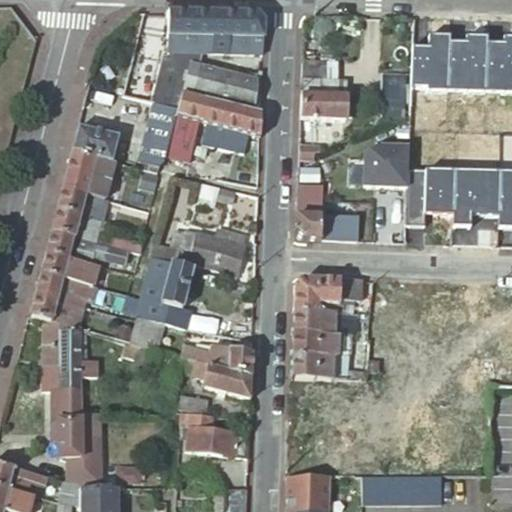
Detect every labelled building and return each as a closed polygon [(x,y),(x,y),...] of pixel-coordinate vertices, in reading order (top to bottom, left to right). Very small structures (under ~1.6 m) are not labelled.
[(189,54),(190,15),(149,14),(149,16),(148,42),(148,59),(161,59),(166,61),(189,66),(189,54)] [(211,65),(261,66),(263,23),(255,16),(190,15),(189,54),(211,55),(211,65)] [(211,55),(189,54),(189,66),(211,72),(211,65),(211,55)] [(165,72),(166,61),(161,59),(158,70),(165,72)] [(251,113),(252,113),(255,76),(211,72),(189,66),(166,61),(165,72),(158,70),(153,89),(181,96),(203,101),(224,106),(243,111),(251,113)] [(338,65),(302,63),(302,82),(320,83),(337,84),(338,65)] [(409,114),(410,78),(381,77),(380,113),(409,114)] [(320,83),(302,82),(301,98),(319,99),(320,83)] [(348,84),(337,84),(320,83),(319,99),(324,99),(323,122),(346,123),(348,84)] [(181,96),(153,89),(150,105),(154,106),(177,112),(181,96)] [(123,98),(88,90),(83,110),(137,123),(142,103),(123,98)] [(198,125),(203,101),(181,96),(177,112),(176,120),(185,122),(182,136),(194,140),(198,125)] [(319,99),(301,98),(300,121),(323,122),(324,99),(319,99)] [(217,130),(224,106),(203,101),(198,125),(206,127),(217,130)] [(177,112),(154,106),(139,165),(149,168),(148,174),(156,177),(158,170),(163,168),(163,166),(176,120),(177,112)] [(237,135),(243,111),(224,106),(217,130),(237,135)] [(259,141),(259,115),(252,113),(251,113),(243,111),(237,135),(239,135),(259,141)] [(213,150),(217,130),(206,127),(201,147),(213,150)] [(118,140),(78,130),(71,154),(97,161),(112,165),(118,140)] [(191,144),(176,141),(172,160),(187,163),(191,144)] [(310,159),(314,156),(314,148),(299,147),(299,162),(306,162),(310,159)] [(378,149),(363,156),(363,188),(406,190),(407,150),(378,149)] [(97,161),(71,154),(62,191),(88,198),(96,169),(97,161)] [(115,166),(112,165),(97,161),(96,169),(88,198),(105,203),(115,166)] [(215,203),(218,191),(204,188),(197,187),(193,206),(214,210),(215,203)] [(312,189),(298,188),(297,217),(311,218),(312,189)] [(322,189),(312,189),(311,218),(321,218),(322,189)] [(88,198),(62,191),(56,213),(82,220),(84,211),(88,198)] [(235,195),(227,193),(218,191),(215,203),(232,207),(235,195)] [(107,214),(109,204),(105,203),(88,198),(84,211),(82,220),(103,225),(107,214)] [(82,220),(56,213),(51,234),(75,240),(76,241),(82,220)] [(322,242),(322,219),(322,218),(321,218),(311,218),(297,217),(296,234),(304,242),(322,242)] [(336,243),(337,220),(322,219),(322,242),(336,243)] [(106,238),(108,227),(103,225),(82,220),(76,241),(95,246),(117,251),(136,256),(138,248),(106,238)] [(336,243),(358,243),(359,220),(337,220),(336,243)] [(216,232),(213,241),(219,243),(222,234),(216,232)] [(169,249),(154,245),(150,260),(175,267),(179,254),(183,255),(186,243),(181,242),(183,235),(174,233),(169,249)] [(75,240),(51,234),(45,257),(69,263),(70,256),(75,240)] [(219,243),(244,250),(246,241),(222,234),(219,243)] [(186,243),(183,255),(181,264),(235,278),(244,250),(219,243),(213,241),(189,235),(188,237),(183,235),(181,242),(186,243)] [(95,246),(76,241),(75,240),(70,256),(69,263),(89,268),(92,259),(95,246)] [(113,265),(117,251),(95,246),(92,259),(113,265)] [(69,263),(45,257),(40,276),(63,282),(69,263)] [(180,312),(192,272),(175,267),(150,260),(149,267),(148,270),(146,281),(143,289),(140,302),(135,319),(160,326),(160,327),(162,327),(167,309),(180,312)] [(89,268),(69,263),(63,282),(79,287),(84,288),(90,289),(96,269),(89,268)] [(63,282),(40,276),(34,297),(58,303),(59,297),(63,282)] [(254,289),(254,283),(247,281),(245,287),(254,289)] [(79,287),(63,282),(59,297),(75,301),(79,287)] [(360,304),(361,284),(302,282),(294,289),(293,314),(332,317),(332,307),(339,307),(340,303),(352,304),(360,304)] [(84,288),(79,287),(75,301),(74,307),(80,308),(81,303),(91,306),(95,291),(90,289),(84,288)] [(58,303),(34,297),(28,319),(43,323),(52,326),(55,311),(58,303)] [(59,297),(58,303),(74,307),(75,301),(59,297)] [(74,307),(58,303),(55,311),(72,316),(74,307)] [(351,318),(352,304),(340,303),(339,307),(332,307),(332,317),(334,317),(351,318)] [(190,315),(180,312),(167,309),(162,327),(179,332),(185,333),(190,315)] [(72,316),(55,311),(52,326),(80,334),(113,343),(117,328),(117,327),(72,316)] [(332,317),(293,314),(292,337),(317,338),(333,338),(334,317),(332,317)] [(351,318),(334,317),(333,338),(350,339),(351,318)] [(156,341),(160,327),(134,321),(131,332),(132,333),(128,347),(140,350),(152,354),(156,341)] [(52,326),(43,323),(41,370),(57,370),(58,392),(58,395),(80,394),(80,383),(96,382),(96,366),(80,366),(80,334),(52,326)] [(113,343),(128,347),(132,333),(131,332),(117,328),(113,343)] [(292,337),(291,358),(330,360),(330,345),(317,344),(317,338),(292,337)] [(330,360),(334,360),(349,360),(350,339),(333,338),(317,338),(317,344),(330,345),(330,360)] [(181,362),(184,349),(156,341),(152,354),(156,355),(181,362)] [(228,374),(228,353),(196,347),(194,352),(184,349),(181,362),(183,362),(228,374)] [(156,355),(152,354),(140,350),(136,365),(152,369),(156,355)] [(250,381),(251,357),(228,351),(228,353),(228,374),(250,381)] [(291,358),(291,381),(332,384),(334,360),(330,360),(291,358)] [(332,384),(356,386),(368,386),(368,375),(348,375),(349,360),(334,360),(332,384)] [(250,403),(250,381),(228,374),(183,362),(179,377),(204,383),(203,391),(250,403)] [(287,479),(352,478),(356,386),(332,384),(291,381),(287,479)] [(58,395),(58,392),(50,393),(50,423),(56,423),(58,423),(58,395)] [(80,394),(58,395),(58,423),(56,423),(56,444),(57,462),(66,462),(92,461),(92,417),(81,417),(80,394)] [(208,403),(180,399),(178,414),(206,417),(208,403)] [(205,434),(207,419),(191,417),(189,432),(205,434)] [(248,462),(248,439),(205,434),(189,432),(185,455),(248,462)] [(92,461),(66,462),(66,485),(78,487),(78,489),(101,489),(100,461),(92,461)] [(13,471),(0,467),(0,490),(8,492),(13,471)] [(46,479),(13,471),(8,492),(27,497),(30,486),(43,490),(46,479)] [(361,478),(361,506),(441,506),(441,478),(361,478)] [(287,479),(286,511),(326,511),(327,481),(287,479)] [(78,511),(78,489),(78,487),(66,485),(65,484),(59,506),(78,511)] [(3,511),(8,492),(0,490),(0,511),(3,511)] [(27,497),(8,492),(3,511),(28,511),(32,499),(27,497)] [(83,511),(122,511),(123,492),(84,492),(83,511)] [(226,511),(227,495),(221,495),(211,499),(210,511),(226,511)] [(226,511),(246,511),(247,495),(227,495),(226,511)]
